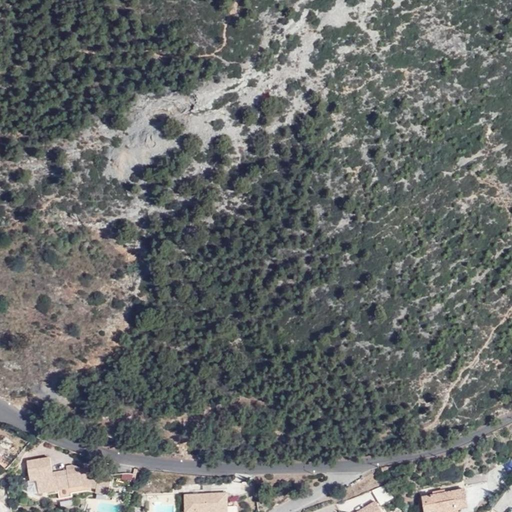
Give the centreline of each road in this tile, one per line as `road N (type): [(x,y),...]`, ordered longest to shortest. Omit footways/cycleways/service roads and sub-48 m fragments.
road 1 (unclassified): [(0,409),(78,447),(128,460),(193,469),(341,467)]
road 2 (unclassified): [(341,467),(449,447),(511,416)]
